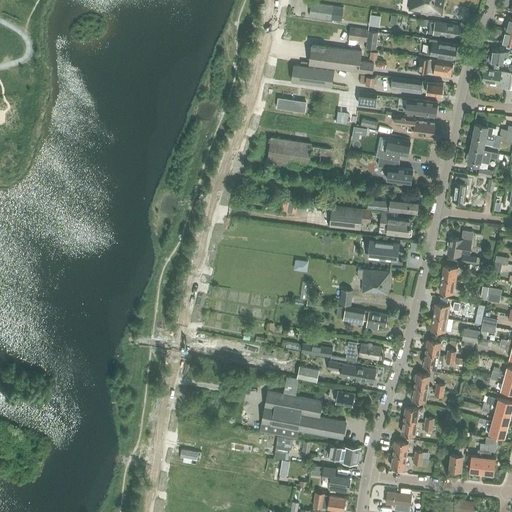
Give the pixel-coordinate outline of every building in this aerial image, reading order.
[(442,15),(444,0),(410,0),(409,9),(442,15)] [(312,1),(309,15),(341,20),(343,7),(312,1)] [(369,24),(379,26),(380,16),(371,14),(369,24)] [(459,37),(461,25),(435,22),(435,21),(431,21),(429,32),(433,33),(433,35),(439,36),(439,34),(459,37)] [(367,41),(368,29),(350,26),(348,39),(367,41)] [(511,45),(511,31),(504,29),(504,30),(503,35),(501,43),(511,45)] [(369,30),(366,47),(376,49),(379,32),(369,30)] [(455,58),(457,45),(437,42),(437,40),(430,39),(427,54),(455,58)] [(371,73),(373,62),(359,60),(361,51),(312,45),(309,64),(358,70),(357,71),(371,73)] [(508,57),(509,51),(492,48),(490,62),(503,64),(504,56),(508,57)] [(371,51),(369,59),(377,60),(378,52),(371,51)] [(451,76),(453,62),(435,59),(431,58),(420,57),(417,71),(428,73),(428,72),(451,76)] [(332,86),(334,70),(294,64),(292,81),(332,86)] [(496,87),(507,88),(511,88),(511,72),(509,72),(484,68),(483,80),(497,83),(496,87)] [(361,74),(360,82),(375,84),(376,76),(361,74)] [(442,95),(443,83),(392,77),(391,89),(420,92),(421,86),(427,87),(426,93),(442,95)] [(390,108),(391,100),(377,99),(377,94),(360,92),(358,105),(370,106),(369,111),(379,112),(380,107),(390,108)] [(278,108),(305,112),(307,102),(279,98),(278,108)] [(438,102),(407,99),(405,112),(436,116),(438,102)] [(434,135),(435,124),(415,121),(415,118),(395,116),(395,123),(414,126),(414,133),(434,135)] [(376,128),(377,122),(362,119),(361,125),(376,128)] [(501,142),(502,135),(493,133),(494,127),(489,126),(475,123),(473,136),(501,142)] [(354,126),(353,132),(366,135),(367,128),(354,126)] [(501,142),(473,136),(470,147),(484,150),(485,144),(500,148),(501,142)] [(308,161),(311,145),(311,143),(271,137),(267,160),(307,167),(308,161)] [(401,154),(408,156),(410,141),(389,137),(386,151),(384,150),(383,157),(400,160),(401,154)] [(469,159),(468,164),(479,166),(480,162),(486,163),(487,156),(497,159),(499,153),(484,150),(470,147),(468,159),(469,159)] [(380,157),(379,165),(389,167),(387,180),(411,183),(413,169),(399,167),(400,160),(383,157),(380,157)] [(479,169),(478,174),(491,177),(492,171),(480,168),(479,169)] [(464,202),(468,178),(456,176),(453,200),(464,202)] [(493,191),(495,180),(489,179),(487,190),(493,191)] [(418,214),(419,200),(390,197),(388,210),(418,214)] [(369,199),(368,208),(388,211),(389,202),(369,199)] [(362,222),(362,209),(332,205),(330,225),(361,229),(362,222)] [(362,209),(362,221),(370,222),(371,213),(371,209),(368,208),(365,208),(363,208),(362,209)] [(411,235),(412,219),(399,218),(399,214),(382,212),(381,215),(380,225),(387,226),(386,233),(411,235)] [(470,239),(471,231),(463,230),(461,238),(450,237),(448,253),(462,256),(462,253),(470,254),(472,240),(470,239)] [(370,238),(368,249),(373,250),(372,254),(397,257),(399,242),(370,238)] [(477,256),(463,254),(461,261),(476,264),(477,257),(477,256)] [(508,264),(509,257),(497,255),(495,261),(508,264)] [(442,278),(456,280),(458,267),(444,265),(442,278)] [(390,271),(363,269),(363,270),(358,269),(357,278),(363,278),(362,286),(363,286),(363,292),(388,294),(390,271)] [(454,294),(456,280),(442,278),(440,291),(454,294)] [(489,293),(501,295),(502,289),(490,287),(489,293)] [(351,305),(352,297),(353,290),(342,289),(340,303),(351,305)] [(481,304),(482,297),(476,296),(476,295),(464,293),(462,301),(475,303),(481,304)] [(501,295),(489,293),(488,300),(500,302),(501,295)] [(453,306),(453,309),(458,310),(459,310),(464,311),(466,303),(454,301),(454,302),(453,306)] [(434,306),(433,309),(434,310),(435,310),(434,316),(448,318),(449,312),(450,305),(436,303),(436,305),(435,305),(434,306)] [(344,318),(344,320),(363,323),(363,320),(368,321),(367,326),(378,328),(379,324),(386,326),(388,314),(346,307),(344,318)] [(446,332),(448,318),(434,316),(431,329),(446,332)] [(483,323),(496,326),(498,319),(484,316),(483,323)] [(496,326),(483,323),(481,330),(495,333),(496,326)] [(477,343),(480,330),(464,327),(462,340),(477,343)] [(426,352),(439,355),(439,354),(442,341),(428,339),(426,352)] [(349,340),(346,358),(356,360),(357,355),(359,355),(359,356),(379,359),(381,346),(362,343),(357,343),(357,342),(349,340)] [(332,356),(333,348),(304,343),(303,351),(332,356)] [(511,358),(511,345),(500,343),(499,347),(506,349),(505,351),(511,353),(510,358),(511,358)] [(423,359),(422,362),(423,363),(424,363),(423,365),(441,368),(444,355),(439,354),(439,355),(426,352),(425,358),(424,358),(423,359)] [(329,360),(328,368),(342,371),(341,375),(374,381),(376,369),(329,360)] [(317,382),(319,371),(319,369),(300,365),(297,378),(317,382)] [(511,379),(511,366),(507,366),(506,372),(500,370),(499,372),(493,370),(492,374),(498,376),(504,378),(511,379)] [(414,375),(414,378),(415,380),(416,380),(415,386),(428,388),(430,375),(417,372),(416,375),(416,374),(414,375)] [(503,383),(501,389),(511,392),(511,379),(504,378),(503,383)] [(411,391),(410,397),(411,398),(412,398),(412,399),(426,401),(428,388),(414,386),(414,391),(412,391),(411,391)] [(352,405),(354,393),(330,389),(329,394),(337,396),(336,402),(352,405)] [(343,438),(346,421),(319,416),(322,401),(269,390),(262,422),(260,431),(293,437),(297,438),(299,429),(343,438)] [(496,409),(511,413),(511,409),(511,400),(499,397),(499,398),(492,397),(491,403),(484,401),(483,406),(490,407),(496,409)] [(404,420),(417,422),(419,408),(406,406),(404,420)] [(496,409),(492,421),(508,425),(511,413),(496,409)] [(508,425),(492,421),(480,417),(479,422),(485,424),(485,425),(491,427),(489,433),(505,437),(508,425)] [(415,435),(417,422),(404,420),(402,433),(415,435)] [(486,436),(485,443),(490,444),(496,445),(496,439),(486,436)] [(393,443),(392,446),(393,447),(394,447),(393,454),(407,456),(408,448),(409,442),(395,440),(395,442),(394,442),(393,443)] [(309,454),(311,442),(305,441),(303,453),(309,454)] [(181,448),(180,457),(184,458),(196,460),(198,451),(195,451),(196,445),(183,443),(182,448),(181,448)] [(482,472),(485,443),(481,443),(480,450),(478,450),(478,456),(471,455),(470,471),(482,472)] [(494,474),(496,458),(490,457),(491,451),(489,451),(490,444),(485,443),(482,472),(494,474)] [(357,463),(360,448),(343,445),(341,453),(345,454),(343,460),(357,463)] [(451,452),(449,468),(462,470),(463,454),(458,453),(451,452)] [(405,469),(407,456),(393,454),(391,467),(405,469)] [(282,459),(279,473),(286,475),(289,460),(282,459)] [(312,464),(311,473),(323,475),(322,478),(323,478),(322,485),(329,486),(328,488),(348,491),(349,484),(350,484),(350,482),(349,482),(350,477),(334,475),(335,469),(324,467),(324,466),(312,464)] [(344,511),(346,497),(325,494),(325,492),(316,491),(313,506),(323,507),(328,508),(344,511)] [(404,511),(406,493),(387,491),(386,503),(395,504),(395,509),(404,511)] [(475,511),(477,501),(456,499),(455,502),(447,500),(445,511),(475,511)] [(292,502),(290,511),(296,511),(297,511),(299,503),(292,502)]
